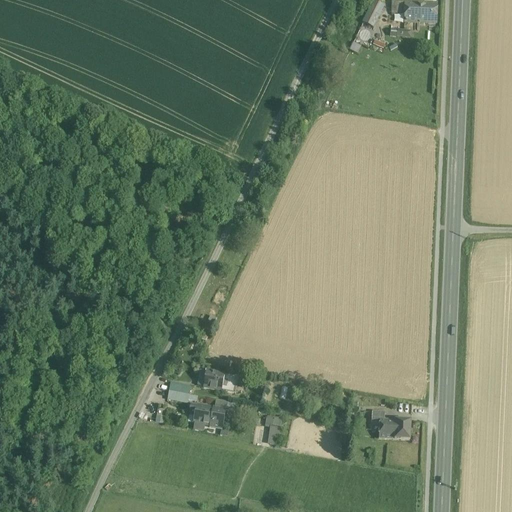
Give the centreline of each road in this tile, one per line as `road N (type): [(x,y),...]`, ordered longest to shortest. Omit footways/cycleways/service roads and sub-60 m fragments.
road 1 (unclassified): [(89,511),(335,0)]
road 2 (primary): [(441,511),(462,0)]
